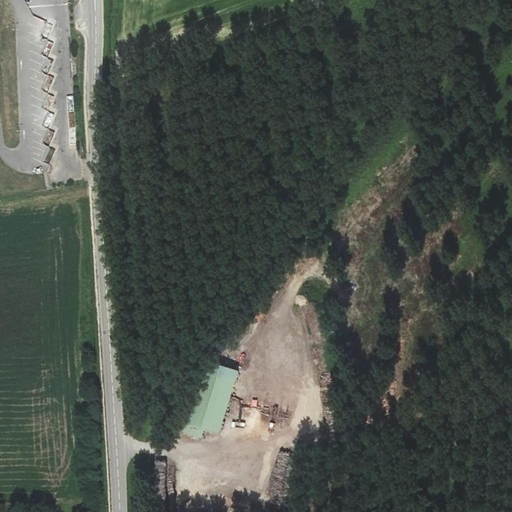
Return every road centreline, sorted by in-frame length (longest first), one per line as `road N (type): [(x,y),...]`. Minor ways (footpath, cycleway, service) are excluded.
road 1 (unclassified): [(94,0),(119,511)]
road 2 (track): [(511,406),(459,425),(275,447),(204,452),(116,444)]
